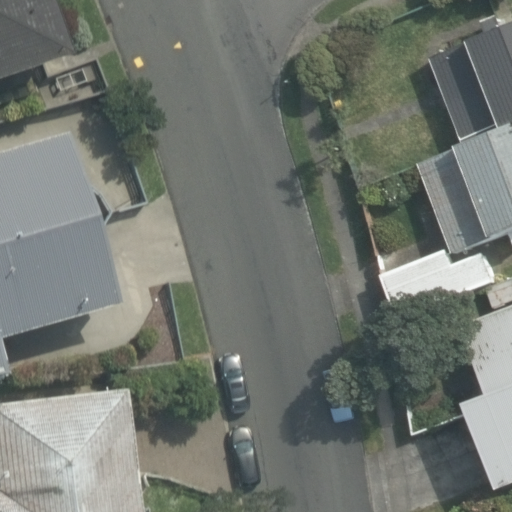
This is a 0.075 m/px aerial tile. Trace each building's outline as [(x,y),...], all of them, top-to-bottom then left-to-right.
[(0,0),(0,77),(48,61),(26,0),(0,0)] [(511,11),(433,40),(468,138),(411,158),(446,255),(511,231),(511,11)] [(0,328),(98,303),(55,138),(0,151),(0,328)] [(511,298),(457,321),(479,376),(457,385),(497,483),(511,476),(511,298)] [(0,511),(117,511),(102,389),(0,402),(0,511)]
